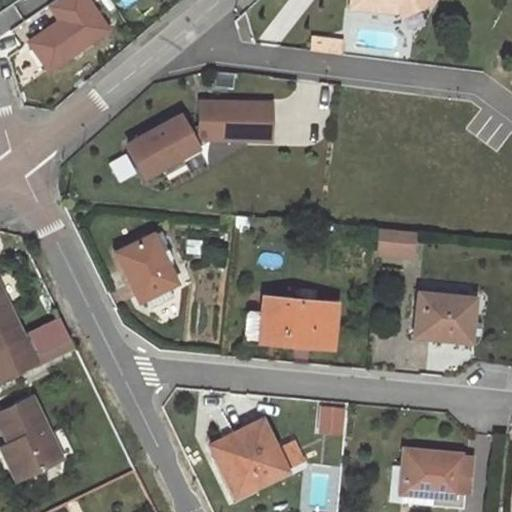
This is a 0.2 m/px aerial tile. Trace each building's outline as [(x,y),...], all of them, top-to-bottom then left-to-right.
[(107,29),(86,0),(53,0),(49,3),(60,20),(29,41),(48,69),(107,29)] [(350,0),(350,6),(395,11),(400,8),(402,0),(350,0)] [(402,0),(400,8),(402,14),(430,2),(428,0),(402,0)] [(312,37),(310,49),(340,53),(341,40),(312,37)] [(231,73),(213,71),(211,85),(230,87),(231,73)] [(199,137),(244,138),(245,102),(199,101),(199,122),(187,129),(179,114),(126,142),(143,174),(160,165),(164,173),(183,162),(179,155),(196,146),(193,140),(199,137)] [(245,102),(244,138),(269,139),(270,103),(245,102)] [(237,217),(236,230),(248,231),(250,219),(237,217)] [(381,228),(379,250),(412,253),(414,231),(381,228)] [(159,230),(151,235),(159,253),(166,250),(163,244),(165,243),(159,230)] [(138,301),(145,297),(167,286),(174,282),(159,253),(151,235),(114,253),(138,301)] [(186,239),(186,253),(202,254),(203,239),(186,239)] [(173,298),(167,286),(145,297),(151,309),(173,298)] [(0,291),(0,380),(32,364),(21,340),(18,335),(21,334),(0,291)] [(417,292),(413,333),(430,335),(430,338),(468,341),(473,297),(417,292)] [(262,296),(261,312),(258,338),(330,345),(335,303),(262,296)] [(247,338),(258,338),(261,312),(249,310),(244,313),(242,333),(247,338)] [(26,337),(21,340),(32,364),(38,361),(26,337)] [(0,412),(0,426),(9,444),(24,474),(59,457),(30,398),(0,412)] [(315,433),(340,434),(341,407),(316,406),(315,433)] [(219,464),(234,495),(284,469),(260,420),(213,442),(223,462),(219,464)] [(217,466),(219,464),(223,462),(213,442),(207,446),(217,466)] [(0,449),(15,479),(24,474),(9,444),(0,447),(0,449)] [(401,492),(400,503),(462,507),(463,490),(451,490),(455,455),(402,450),(401,465),(399,490),(399,492),(401,492)] [(390,489),(399,490),(401,465),(392,464),(390,489)]
